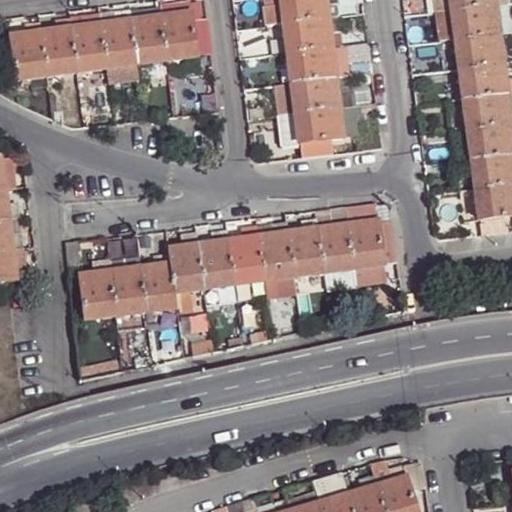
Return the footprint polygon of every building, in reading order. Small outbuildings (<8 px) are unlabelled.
[(268,29),(283,27),(326,22),(324,7),(323,0),(266,0),(267,10),(266,10),(268,29)] [(452,14),(450,0),(436,0),(439,16),(452,14)] [(450,0),(452,14),(494,9),(493,0),(450,0)] [(493,0),(494,9),(506,8),(505,0),(493,0)] [(191,15),(192,26),(205,25),(201,1),(189,2),(189,5),(191,15)] [(158,8),(160,19),(191,15),(189,5),(158,8)] [(326,22),(336,21),(334,6),(324,7),(326,22)] [(133,24),(160,19),(158,8),(131,12),(133,24)] [(494,9),(496,25),(507,23),(506,8),(494,9)] [(494,9),(452,14),(457,44),(498,39),(496,25),(494,9)] [(118,25),(133,24),(131,12),(116,13),(118,25)] [(452,14),(439,16),(443,45),(457,44),(452,14)] [(160,19),(167,64),(197,60),(192,26),(191,15),(160,19)] [(88,29),(102,27),(102,17),(88,19),(88,29)] [(88,19),(72,21),(74,30),(88,29),(88,19)] [(139,67),(167,64),(160,19),(133,24),(139,67)] [(60,32),(74,30),(72,21),(58,23),(60,32)] [(326,22),(328,36),(339,35),(336,21),(326,22)] [(283,27),(286,56),(329,51),(328,36),(326,22),(283,27)] [(496,25),(498,39),(510,38),(507,23),(496,25)] [(27,26),(28,37),(42,36),(42,24),(27,26)] [(141,81),(139,67),(133,24),(118,25),(102,27),(108,72),(110,85),(141,81)] [(80,75),(108,72),(102,27),(88,29),(74,30),(80,75)] [(49,79),(80,75),(74,30),(60,32),(42,36),(49,79)] [(328,36),(329,51),(340,50),(339,35),(328,36)] [(17,83),(49,79),(42,36),(28,37),(13,40),(17,83)] [(501,54),(511,53),(510,38),(498,39),(501,54)] [(455,44),(459,74),(502,69),(501,54),(498,39),(457,44),(455,44)] [(329,51),(334,81),(344,81),(340,50),(329,51)] [(286,56),(291,87),(334,81),(329,51),(286,56)] [(501,54),(502,69),(511,67),(511,58),(511,53),(501,54)] [(459,74),(462,103),(507,99),(504,83),(502,69),(459,74)] [(291,87),(274,88),(277,118),(294,117),(337,111),(347,111),(344,81),(334,81),(291,87)] [(462,103),(467,134),(510,128),(509,112),(507,99),(462,103)] [(298,148),(341,142),(337,111),(294,117),(298,148)] [(337,111),(341,142),(351,142),(347,111),(337,111)] [(267,112),(250,113),(251,121),(268,119),(267,112)] [(282,150),(298,148),(294,117),(277,118),(282,150)] [(467,134),(471,163),(511,157),(511,140),(510,128),(467,134)] [(511,157),(471,163),(475,192),(511,188),(511,157)] [(6,162),(0,162),(0,166),(1,179),(12,178),(6,162)] [(1,179),(4,195),(12,193),(12,178),(1,179)] [(511,188),(475,192),(478,223),(511,219),(511,188)] [(358,207),(359,216),(374,214),(374,208),(373,205),(358,207)] [(343,219),(350,272),(382,267),(393,266),(385,206),(374,208),(374,214),(359,216),(358,207),(342,209),(343,219)] [(7,225),(16,223),(14,208),(5,210),(7,225)] [(342,209),(327,211),(328,221),(343,219),(342,209)] [(321,275),(350,272),(343,219),(328,221),(327,211),(312,213),(313,222),(321,275)] [(238,223),(239,232),(255,230),(253,221),(238,223)] [(285,236),(291,280),(321,275),(313,222),(298,224),(299,234),(285,236)] [(9,240),(18,238),(16,223),(7,225),(9,240)] [(0,254),(10,254),(9,240),(7,225),(0,225),(0,254)] [(256,240),(260,283),(291,280),(285,236),(284,226),(269,228),(270,238),(256,240)] [(269,228),(255,230),(256,240),(270,238),(269,228)] [(224,244),(229,288),(260,283),(256,240),(255,230),(239,232),(241,242),(224,244)] [(224,244),(241,242),(239,232),(223,234),(224,244)] [(209,246),(224,244),(223,234),(208,236),(209,246)] [(18,238),(9,240),(10,254),(12,269),(22,267),(18,238)] [(178,250),(195,248),(194,238),(177,240),(178,250)] [(73,244),(59,245),(62,267),(76,265),(73,244)] [(200,291),(229,288),(224,244),(209,246),(195,248),(200,291)] [(190,293),(200,291),(195,248),(178,250),(165,252),(166,256),(167,268),(169,267),(175,311),(176,310),(177,313),(192,310),(190,293)] [(12,269),(10,254),(0,254),(0,286),(15,285),(12,269)] [(140,271),(146,315),(175,311),(169,267),(167,268),(166,256),(151,258),(153,269),(140,271)] [(138,260),(108,263),(114,319),(146,315),(140,271),(138,260)] [(78,278),(84,323),(114,319),(108,263),(93,265),(94,276),(78,278)] [(22,267),(12,269),(15,285),(24,284),(22,267)] [(384,284),(382,267),(350,272),(352,289),(384,284)] [(352,289),(350,272),(321,275),(323,292),(352,289)] [(291,280),(260,283),(263,300),(293,296),(291,280)] [(252,336),(253,345),(269,341),(268,333),(252,336)] [(236,339),(224,342),(225,351),(238,348),(236,339)] [(189,348),(190,358),(208,354),(207,344),(189,348)] [(97,367),(75,371),(77,382),(99,378),(97,367)] [(371,481),(373,491),(386,487),(383,478),(380,465),(367,469),(371,481)] [(399,473),(400,477),(414,473),(412,467),(398,472),(399,473)] [(386,487),(402,483),(400,477),(399,473),(383,478),(386,487)] [(414,473),(400,477),(402,483),(406,497),(420,493),(414,473)] [(358,496),(373,491),(371,481),(355,486),(358,496)] [(410,511),(406,497),(402,483),(386,487),(373,491),(380,511),(410,511)] [(333,503),(346,499),(343,490),(330,494),(333,503)] [(350,511),(380,511),(373,491),(358,496),(346,499),(350,511)] [(303,511),(317,507),(314,497),(300,502),(303,511)] [(318,511),(350,511),(346,499),(333,503),(317,507),(318,511)] [(286,511),(300,511),(303,511),(300,502),(284,507),(286,511)]
